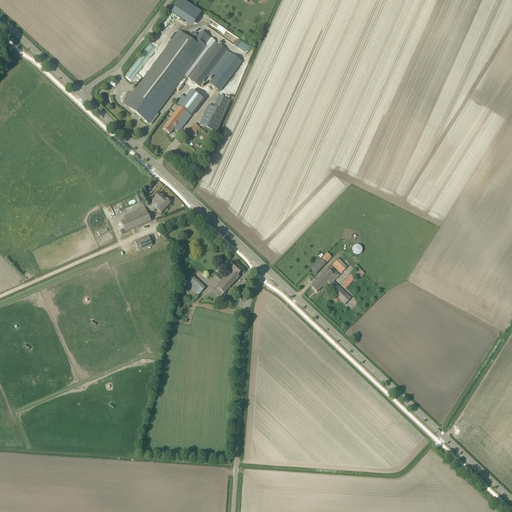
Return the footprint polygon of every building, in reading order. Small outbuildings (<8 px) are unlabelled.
[(180,0),(178,0),(170,14),(191,27),(200,12),(180,0)] [(156,114),(178,85),(204,51),(212,40),(202,32),(193,43),(179,32),(153,66),(132,95),(130,93),(122,103),(125,104),(124,105),(149,124),(149,123),(152,125),(159,115),(156,114)] [(252,48),(233,35),(229,42),(247,54),(252,48)] [(156,37),(125,79),(133,84),(156,53),(152,50),(159,40),(156,37)] [(227,51),(214,42),(187,78),(200,87),(227,51)] [(231,55),(209,84),(220,92),(242,63),(231,55)] [(203,102),(191,93),(163,129),(170,134),(174,129),(179,132),(203,102)] [(208,105),(199,125),(217,132),(230,100),(219,95),(214,107),(208,105)] [(158,207),(156,209),(161,214),(171,204),(160,193),(152,202),(158,207)] [(151,222),(145,207),(123,217),(125,220),(117,223),(122,234),(126,233),(151,222)] [(152,235),(135,242),(138,251),(152,246),(150,241),(154,240),(152,235)] [(352,249),(352,251),(352,252),(352,253),(353,254),(354,255),(355,255),(356,256),(357,256),(358,256),(359,255),(361,254),(361,253),(362,252),(362,251),(362,250),(362,249),(361,248),(361,247),(360,246),(359,246),(358,245),(356,245),(355,246),(353,247),(352,248),(352,249)] [(320,259),(314,265),(311,269),(316,274),(325,264),(331,257),(327,253),(321,259),(320,259)] [(339,260),(332,266),(341,274),(347,268),(339,260)] [(236,264),(212,290),(220,298),(239,277),(238,276),(243,271),(236,264)] [(333,276),(327,270),(311,287),(317,293),(322,288),(325,291),(326,290),(326,289),(327,288),(345,305),(351,299),(333,281),(339,276),(336,273),(333,276)] [(360,270),(356,274),(360,278),(365,274),(360,270)] [(351,275),(341,285),(345,289),(355,279),(351,275)] [(193,277),(185,285),(198,297),(205,288),(193,277)]
